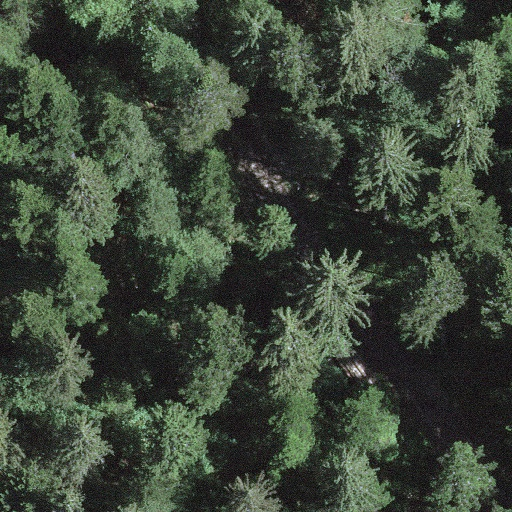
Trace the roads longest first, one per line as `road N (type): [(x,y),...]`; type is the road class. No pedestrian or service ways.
road 1 (track): [(505,511),(465,443),(290,217)]
road 2 (track): [(177,0),(290,217)]
